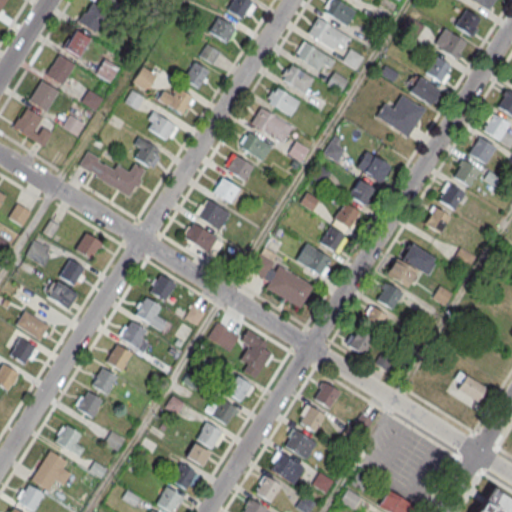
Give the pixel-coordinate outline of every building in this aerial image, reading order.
[(115,0),(98,0),(111,8),(115,0)] [(232,0),(246,0),(251,3),(240,20),(225,11),(232,0)] [(331,0),(336,0),(355,12),(346,26),(324,13),(331,0)] [(471,0),(488,11),(495,0),(471,0)] [(107,13),(90,2),(77,23),(94,34),(107,13)] [(481,18),(464,8),(454,25),(470,35),(481,18)] [(217,18),(234,30),(226,44),(208,32),(217,18)] [(350,39),(317,19),(307,35),(331,50),(337,43),(344,48),(350,39)] [(76,58),(89,38),(73,28),(60,48),(76,58)] [(465,44),(444,29),(434,45),(455,60),(465,44)] [(333,62),(305,43),(295,59),(317,72),(322,65),(329,69),(333,62)] [(205,44),(220,53),(212,65),(198,56),(205,44)] [(349,49),(363,58),(355,71),(341,62),(349,49)] [(74,66),(57,55),(44,76),(62,87),(74,66)] [(435,57),(451,67),(440,84),(424,74),(435,57)] [(110,81),(118,66),(102,58),(94,73),(110,81)] [(193,62),(208,72),(197,89),(182,80),(193,62)] [(313,80),(291,66),(282,81),(303,95),(313,80)] [(141,67),(131,83),(145,92),(155,76),(141,67)] [(333,72),(347,81),(339,94),(325,85),(333,72)] [(418,78),(438,92),(428,107),(407,94),(418,78)] [(58,92),(41,81),(28,102),(45,113),(58,92)] [(102,98),(87,88),(79,100),(94,110),(102,98)] [(156,101),(181,116),(191,98),(176,89),(171,97),(162,91),(156,101)] [(298,103),(276,89),(267,104),(289,117),(298,103)] [(135,110),(143,98),(130,91),(123,103),(135,110)] [(496,108),(511,118),(511,94),(507,91),(496,108)] [(374,118),(407,138),(425,110),(419,106),(418,107),(400,96),(392,110),(383,104),(374,118)] [(25,109),(41,118),(33,133),(37,136),(42,129),(51,134),(42,148),(11,128),(17,118),(19,119),(25,109)] [(259,109),(291,129),(281,145),(249,125),(259,109)] [(174,127),(151,112),(146,120),(151,123),(147,130),(164,141),(174,127)] [(482,131),(498,141),(508,125),(492,114),(482,131)] [(68,115),(83,125),(76,137),(60,127),(68,115)] [(270,147),(248,134),(239,148),(261,162),(270,147)] [(337,161),(347,142),(332,135),(322,154),(337,161)] [(158,151),(137,138),(132,145),(139,149),(132,159),(147,169),(148,167),(152,169),(158,159),(155,157),(158,151)] [(467,155),(483,164),(494,148),(478,138),(467,155)] [(294,142),(307,150),(300,163),(286,154),(294,142)] [(354,169),(380,183),(391,165),(364,150),(354,169)] [(144,172),(139,180),(141,182),(137,189),(134,187),(127,198),(94,178),(95,176),(90,173),(89,174),(77,167),(86,152),(98,160),(97,162),(102,166),(103,165),(113,171),(116,166),(128,173),(133,164),(144,172)] [(231,154),(252,167),(243,182),(222,169),(231,154)] [(452,178),(468,187),(478,171),(463,161),(452,178)] [(330,171),(316,162),(308,175),(322,184),(330,171)] [(238,190),(221,178),(212,193),(229,204),(238,190)] [(358,179),(373,189),(363,206),(348,196),(358,179)] [(438,201),(453,211),(464,194),(448,184),(438,201)] [(318,199),(305,191),(299,202),(312,209),(318,199)] [(207,200),(229,214),(218,231),(196,218),(207,200)] [(344,203),(359,213),(348,230),(333,220),(344,203)] [(21,227),(30,213),(16,204),(7,218),(21,227)] [(423,225),(439,235),(449,218),(434,208),(423,225)] [(58,227),(48,221),(41,233),(50,238),(58,227)] [(214,256),(223,239),(190,222),(181,238),(214,256)] [(329,227),(344,236),(333,253),(318,243),(329,227)] [(84,234),(100,243),(89,261),(74,251),(84,234)] [(48,249),(33,241),(25,256),(43,267),(49,256),(45,254),(48,249)] [(305,245),(329,259),(319,276),(294,261),(305,245)] [(410,246),(433,260),(423,276),(400,262),(410,246)] [(466,270),(475,256),(459,246),(450,261),(466,270)] [(277,267),(311,286),(299,310),(264,289),(268,283),(248,272),(258,255),(272,264),(268,270),(273,273),(277,267)] [(395,259),(385,276),(406,289),(416,273),(395,259)] [(68,260),(83,270),(73,287),(57,277),(68,260)] [(159,275),(175,285),(164,303),(149,293),(159,275)] [(77,293),(55,279),(44,296),(67,309),(77,293)] [(386,284),(401,294),(391,311),(375,302),(386,284)] [(450,293),(439,285),(431,298),(443,305),(450,293)] [(145,298),(161,308),(155,316),(165,322),(159,333),(148,325),(147,324),(134,316),(145,298)] [(192,305),(204,312),(196,326),(183,318),(192,305)] [(360,322),(377,332),(387,316),(371,305),(360,322)] [(23,311),(48,327),(39,342),(14,325),(23,311)] [(130,321),(146,331),(140,340),(147,345),(142,353),(119,339),(120,338),(117,336),(123,327),(126,328),(130,321)] [(238,337),(228,353),(206,339),(216,323),(238,337)] [(364,355),(373,338),(353,328),(344,345),(364,355)] [(246,331),(267,345),(263,351),(270,355),(255,380),(242,372),(246,366),(239,361),(246,351),(243,349),(246,346),(239,341),(246,331)] [(19,339),(34,348),(23,366),(8,356),(19,339)] [(115,345),(131,355),(120,372),(105,363),(115,345)] [(384,370),(392,359),(381,352),(373,363),(384,370)] [(0,368),(2,365),(17,374),(6,391),(0,387),(0,368)] [(101,368),(116,378),(105,396),(90,386),(101,368)] [(485,389),(458,372),(453,380),(460,384),(456,391),(476,403),(485,389)] [(222,390),(242,403),(252,386),(233,373),(222,390)] [(323,383),(339,393),(328,410),(313,401),(323,383)] [(86,392),(102,401),(91,419),(76,410),(86,392)] [(183,403),(171,394),(163,406),(175,414),(183,403)] [(220,400),(236,410),(225,427),(210,418),(220,400)] [(309,407),(325,416),(314,434),(298,425),(309,407)] [(342,435),(355,443),(370,419),(361,414),(353,428),(348,425),(342,435)] [(206,423),(221,433),(210,450),(195,441),(206,423)] [(65,426),(80,435),(75,444),(83,449),(78,457),(62,448),(54,444),(65,426)] [(295,430),(316,443),(305,461),(284,448),(295,430)] [(110,431),(123,440),(116,452),(103,443),(110,431)] [(193,445),(210,455),(201,469),(185,459),(193,445)] [(48,452),(66,463),(62,469),(70,474),(62,487),(54,482),(47,492),(30,482),(48,452)] [(280,454),(304,468),(293,486),(269,472),(280,454)] [(88,471),(93,462),(106,470),(100,479),(88,471)] [(196,472),(180,462),(169,479),(185,490),(196,472)] [(319,472),(332,481),(324,494),(311,485),(319,472)] [(362,489),(367,478),(356,473),(351,484),(362,489)] [(265,477),(281,486),(270,504),(254,495),(265,477)] [(27,486),(43,495),(32,511),(30,511),(17,504),(27,486)] [(165,487),(181,497),(171,511),(165,511),(154,505),(165,487)] [(474,511),(511,511),(511,499),(487,487),(474,511)] [(346,489),(360,497),(352,510),(338,501),(346,489)] [(386,492),(414,509),(412,511),(382,511),(376,508),(386,492)] [(302,496),(315,504),(309,511),(300,511),(294,508),(302,496)] [(242,511),(250,500),(266,509),(264,511),(242,511)]
